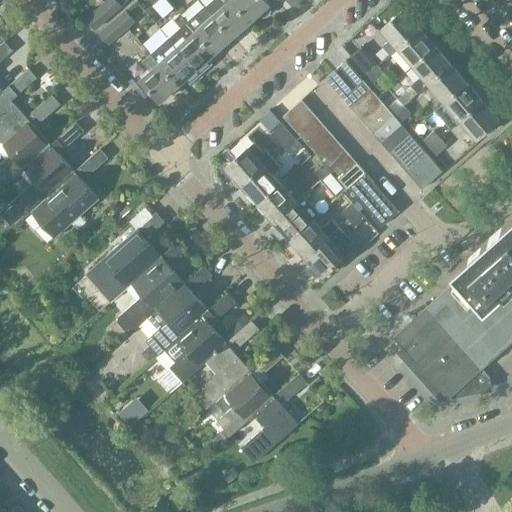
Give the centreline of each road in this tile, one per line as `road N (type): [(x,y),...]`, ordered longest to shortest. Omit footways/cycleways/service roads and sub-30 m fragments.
road 1 (residential): [(322,336),(436,233),(475,236),(511,206)]
road 2 (residential): [(349,0),(169,156)]
road 3 (residential): [(322,336),(169,156)]
road 4 (residential): [(169,156),(29,0)]
road 5 (residential): [(425,456),(322,336)]
road 6 (residential): [(286,511),(425,456)]
